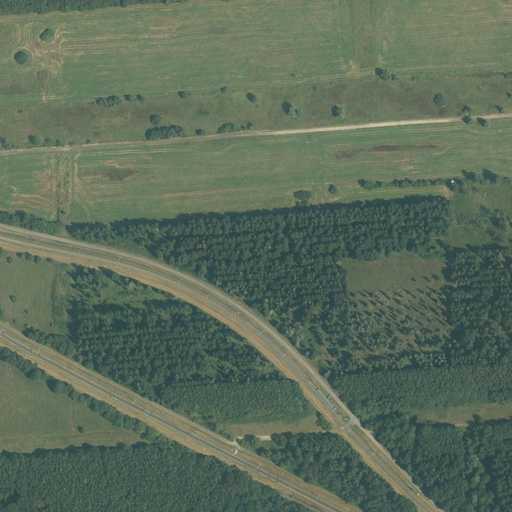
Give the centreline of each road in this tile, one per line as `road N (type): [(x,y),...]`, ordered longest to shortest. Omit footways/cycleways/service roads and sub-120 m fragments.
road 1 (track): [(354,419),(328,433),(228,443),(0,322)]
road 2 (track): [(233,444),(358,511)]
